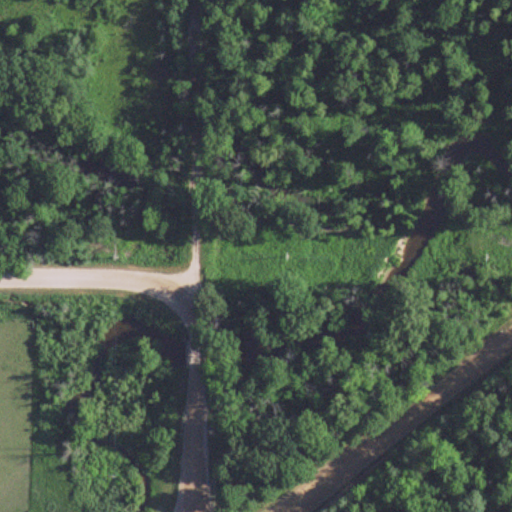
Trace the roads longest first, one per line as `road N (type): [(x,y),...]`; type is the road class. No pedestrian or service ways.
road 1 (residential): [(180,511),(195,324),(188,302),(142,283),(0,278)]
road 2 (residential): [(511,338),(287,511)]
